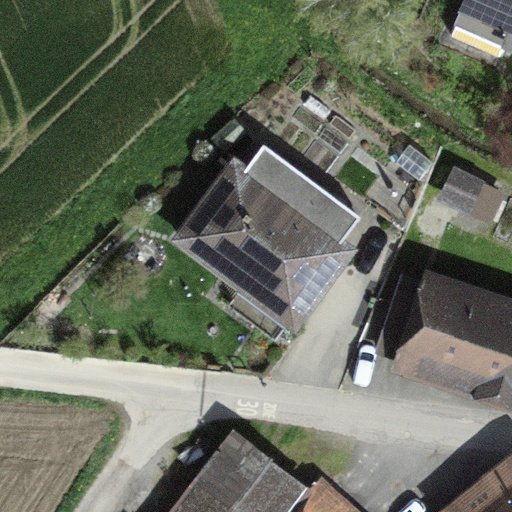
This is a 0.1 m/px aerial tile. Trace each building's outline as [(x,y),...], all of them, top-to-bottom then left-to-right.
[(511,0),(474,0),(457,41),(511,63),(511,0)] [(352,250),(237,167),(181,244),(296,327),(352,250)] [(500,195),(458,175),(446,200),(487,220),(500,195)] [(511,315),(408,282),(382,361),(511,402),(511,315)] [(236,499),(202,470),(165,511),(285,511),(308,487),(273,457),(236,499)] [(511,511),(511,480),(473,511),(511,511)] [(347,511),(352,507),(327,485),(302,511),(347,511)]
